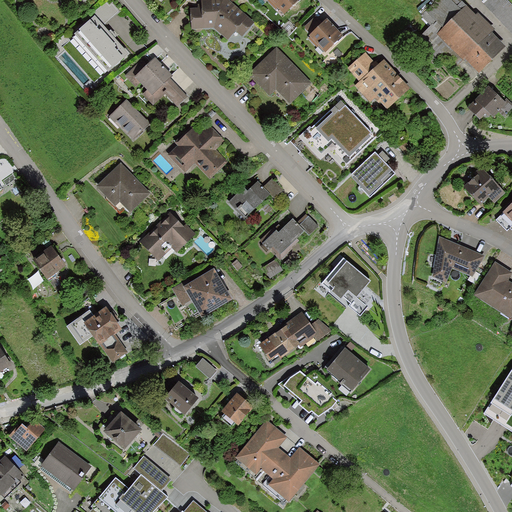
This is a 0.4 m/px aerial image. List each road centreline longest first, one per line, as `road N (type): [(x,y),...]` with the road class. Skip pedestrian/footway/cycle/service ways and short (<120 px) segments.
road 1 (residential): [(350,231),(131,0)]
road 2 (residential): [(500,511),(402,344),(393,298),(400,221)]
road 3 (residential): [(0,132),(89,255),(176,354)]
road 4 (residential): [(325,0),(423,91),(463,150)]
road 5 (residential): [(176,354),(0,408)]
road 6 (residential): [(340,461),(226,363),(208,337)]
road 7 (residential): [(350,231),(208,337)]
